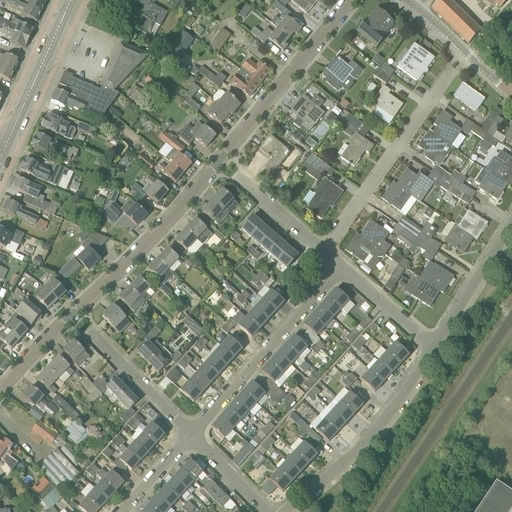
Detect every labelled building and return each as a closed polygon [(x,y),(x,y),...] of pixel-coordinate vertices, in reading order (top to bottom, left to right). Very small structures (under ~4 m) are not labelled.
[(37,23),(41,12),(16,0),(14,0),(0,0),(24,12),(22,16),(37,23)] [(46,2),(40,0),(15,0),(16,0),(41,12),(46,2)] [(186,10),(188,6),(179,0),(169,0),(168,2),(184,12),(186,10)] [(288,3),(284,0),(274,0),(276,2),(284,8),(288,3)] [(318,0),(290,0),(290,1),(307,15),(318,1),(319,0),(318,0)] [(463,14),(448,0),(439,0),(432,8),(451,27),(463,14)] [(491,0),(496,4),(501,9),(508,0),(491,0)] [(138,24),(136,29),(149,36),(155,24),(160,27),(167,14),(146,2),(141,11),(145,13),(142,18),(138,24)] [(288,12),(284,8),(276,2),(273,6),(285,16),(288,12)] [(246,5),(243,9),(248,13),(251,10),(246,5)] [(367,20),(358,31),(358,32),(375,47),(381,40),(385,36),(383,33),(392,23),(388,19),(385,16),(384,16),(383,15),(377,10),(368,21),(367,20)] [(469,44),(481,31),(463,14),(451,27),(469,44)] [(282,23),(277,28),(290,39),(294,33),(297,35),(302,30),(294,24),(288,19),(287,17),(282,23)] [(34,30),(20,23),(20,22),(13,19),(11,24),(7,22),(0,18),(0,26),(29,40),(34,30)] [(29,40),(0,26),(0,33),(12,39),(10,43),(24,50),(29,40)] [(290,39),(277,28),(273,34),(267,29),(262,34),(254,29),(250,33),(262,43),(266,38),(283,52),(288,47),(285,44),(290,39)] [(217,54),(231,35),(222,30),(209,48),(217,54)] [(183,32),(180,35),(191,44),(194,41),(183,32)] [(421,40),(418,46),(434,55),(437,49),(421,40)] [(113,91),(148,56),(121,44),(102,86),(100,91),(72,78),(73,76),(65,72),(56,91),(51,103),(65,109),(65,107),(72,110),(73,108),(83,112),(101,120),(119,94),(113,91)] [(185,50),(177,44),(167,56),(176,62),(185,50)] [(412,59),(405,55),(397,67),(418,82),(424,73),(426,70),(427,70),(435,59),(421,48),(412,59)] [(0,64),(14,71),(19,61),(5,55),(4,57),(0,55),(0,64)] [(347,79),(352,83),(362,71),(358,67),(351,61),(347,67),(340,61),(341,60),(339,58),(338,59),(336,57),(325,70),(322,74),(323,77),(326,79),(329,79),(331,76),(343,85),(347,79)] [(259,86),(270,72),(265,68),(266,67),(265,66),(264,67),(259,63),(257,67),(248,60),(240,71),(248,77),(259,86)] [(380,70),(385,73),(390,66),(385,63),(380,70)] [(0,75),(10,80),(14,71),(0,64),(0,75)] [(215,78),(209,73),(201,67),(199,73),(218,88),(222,83),(215,78)] [(190,72),(190,73),(195,76),(198,70),(193,68),(191,71),(190,72)] [(385,85),(391,77),(385,73),(380,70),(379,68),(373,75),(385,85)] [(250,98),(259,86),(248,77),(240,71),(231,83),(250,98)] [(371,84),(367,90),(372,93),(376,87),(371,84)] [(484,100),(478,96),(463,85),(454,97),(476,112),(484,100)] [(382,89),(371,103),(378,108),(376,111),(374,114),(374,115),(389,125),(393,119),(403,105),(393,97),(392,99),(387,96),(389,94),(391,91),(384,86),(382,89)] [(135,105),(142,97),(134,91),(128,99),(135,105)] [(240,106),(235,101),(235,100),(227,94),(226,95),(222,92),(218,92),(213,98),(214,101),(216,103),(232,116),(240,106)] [(197,113),(199,110),(201,108),(187,96),(184,102),(197,113)] [(299,102),(291,112),(299,118),(298,119),(304,123),(302,126),(310,132),(324,114),(303,97),(299,102)] [(345,102),(341,107),(345,110),(349,105),(345,102)] [(232,116),(216,103),(207,114),(215,121),(216,120),(221,125),(230,115),(232,117),(232,116)] [(346,112),(341,119),(346,122),(355,129),(360,123),(354,118),(346,112)] [(437,127),(433,134),(447,144),(451,147),(451,146),(457,150),(465,139),(459,135),(462,131),(449,122),(452,119),(443,112),(434,125),(437,127)] [(70,125),(48,115),(46,121),(42,121),(41,125),(43,127),(42,128),(58,135),(59,133),(64,136),(63,138),(69,140),(72,139),(75,131),(74,129),(70,127),(70,125)] [(333,126),(338,119),(333,115),(328,122),(333,126)] [(494,122),(487,134),(493,138),(497,132),(498,129),(504,121),(498,117),(494,122)] [(487,134),(494,122),(488,118),(481,129),(481,130),(487,134)] [(340,130),(346,122),(341,119),(335,127),(340,130)] [(206,148),(215,137),(198,122),(193,129),(188,125),(179,136),(190,146),(195,139),(206,148)] [(87,135),(91,127),(80,123),(77,130),(87,135)] [(481,130),(481,129),(475,125),(470,132),(482,140),(487,134),(481,130)] [(91,127),(87,135),(93,137),(96,130),(91,127)] [(180,155),(184,149),(164,132),(159,138),(173,150),(174,149),(180,155)] [(429,132),(418,147),(424,151),(424,152),(425,153),(426,152),(428,153),(425,158),(434,164),(435,163),(440,166),(447,156),(453,148),(451,147),(447,144),(433,134),(429,132)] [(493,148),(498,141),(493,138),(487,134),(482,140),(493,148)] [(72,154),(76,156),(78,151),(72,148),(71,149),(37,135),(35,139),(35,138),(31,147),(46,153),(47,149),(70,159),(72,154)] [(374,147),(363,139),(357,135),(341,158),(354,168),(361,158),(359,157),(364,151),(369,154),(374,147)] [(272,175),(283,162),(291,153),(271,136),(259,149),(267,156),(267,157),(269,158),(270,158),(272,160),(265,169),(272,175)] [(483,151),(487,145),(483,142),(479,148),(483,151)] [(192,164),(180,155),(174,149),(173,150),(165,159),(171,164),(184,174),(192,164)] [(128,165),(133,159),(127,154),(122,160),(128,165)] [(151,171),(155,165),(141,155),(137,160),(151,171)] [(312,156),(308,162),(320,171),(325,165),(312,156)] [(103,169),(106,161),(99,158),(96,166),(103,169)] [(492,175),(507,184),(511,187),(511,186),(511,184),(511,164),(502,159),(501,160),(492,175)] [(57,188),(63,176),(66,177),(69,171),(55,165),(52,171),(51,175),(38,170),(40,166),(26,160),(20,171),(57,188)] [(476,193),(462,184),(465,179),(464,178),(474,164),(469,160),(459,175),(452,186),(472,199),(476,193)] [(184,174),(171,164),(167,169),(161,164),(158,169),(176,184),(184,174)] [(497,200),(507,185),(487,171),(483,169),(475,183),(481,186),(479,189),(497,200)] [(416,177),(407,170),(396,186),(411,197),(414,199),(420,190),(426,195),(434,184),(419,173),(416,177)] [(440,178),(452,186),(459,175),(454,171),(450,177),(444,173),(440,178)] [(157,204),(168,193),(150,177),(145,182),(152,188),(146,194),(157,204)] [(436,185),(448,193),(452,186),(440,178),(436,185)] [(39,196),(42,189),(17,179),(12,189),(26,195),(23,202),(47,213),(50,206),(45,203),(42,202),(44,198),(39,196)] [(335,204),(340,196),(343,193),(325,180),(322,183),(322,184),(315,194),(317,196),(307,210),(321,220),(324,216),(323,216),(333,202),(335,204)] [(77,191),(81,184),(73,181),(69,188),(77,191)] [(386,193),(382,199),(386,202),(400,212),(406,216),(417,201),(414,199),(411,197),(396,186),(393,183),(392,184),(393,184),(392,185),(386,193)] [(140,199),(145,194),(135,185),(127,194),(133,198),(136,195),(140,199)] [(468,206),(472,199),(452,186),(448,193),(443,200),(448,203),(453,196),(468,206)] [(228,215),(235,208),(238,205),(233,200),(223,190),(213,201),(228,215)] [(105,201),(96,198),(93,206),(102,209),(105,201)] [(114,203),(108,210),(117,218),(117,219),(123,213),(127,216),(126,216),(130,220),(137,226),(140,223),(147,216),(136,206),(130,200),(121,210),(114,203)] [(7,201),(2,212),(35,227),(43,230),(46,222),(39,219),(19,210),(21,207),(7,201)] [(109,201),(106,207),(108,210),(114,203),(109,201)] [(228,215),(213,201),(203,212),(214,221),(218,226),(228,215)] [(430,219),(434,213),(428,208),(423,215),(430,219)] [(96,210),(91,220),(98,223),(103,213),(96,210)] [(458,217),(454,224),(459,227),(458,228),(474,238),(477,240),(487,224),(469,212),(464,220),(458,217)] [(250,238),(262,225),(253,217),(241,230),(250,238)] [(422,231),(403,217),(397,225),(417,239),(422,231)] [(203,246),(212,235),(206,230),(196,220),(186,231),(197,241),(203,246)] [(312,221),(308,225),(313,229),(317,224),(312,221)] [(371,222),(359,238),(383,254),(385,255),(390,247),(383,242),(389,235),(371,222)] [(422,231),(417,239),(438,252),(441,246),(431,239),(437,230),(427,224),(422,231)] [(260,246),(271,233),(262,225),(250,238),(260,246)] [(417,239),(397,225),(393,232),(397,239),(410,249),(412,245),(413,245),(413,244),(414,243),(417,239)] [(463,254),(474,238),(458,228),(455,226),(448,238),(445,242),(463,254)] [(8,235),(0,230),(0,246),(16,253),(19,246),(24,235),(11,229),(8,235)] [(86,230),(80,235),(86,241),(94,234),(86,230)] [(197,241),(186,231),(176,241),(187,251),(188,250),(194,256),(203,246),(197,241)] [(235,242),(240,237),(235,233),(231,238),(235,242)] [(269,254),(280,241),(271,233),(260,246),(269,254)] [(354,238),(345,251),(351,254),(351,255),(363,263),(373,271),(380,262),(376,260),(377,259),(383,258),(385,255),(383,254),(359,238),(356,236),(354,238)] [(89,271),(100,261),(92,253),(100,246),(91,237),(82,247),(73,256),(89,271)] [(425,252),(422,258),(429,262),(431,263),(438,252),(417,239),(414,243),(413,244),(413,245),(425,252)] [(279,262),(290,249),(280,241),(269,254),(279,262)] [(251,256),(256,251),(251,246),(246,252),(251,256)] [(287,270),(298,257),(290,249),(279,262),(287,270)] [(158,260),(169,270),(179,260),(168,250),(163,255),(158,260)] [(256,260),(260,255),(256,251),(251,256),(256,260)] [(395,253),(391,260),(393,261),(399,265),(404,259),(395,253)] [(35,257),(32,265),(39,268),(42,260),(35,257)] [(74,259),(59,274),(66,281),(81,266),(74,259)] [(404,259),(399,265),(406,269),(410,263),(404,259)] [(164,286),(174,275),(171,273),(168,270),(158,260),(148,270),(164,286)] [(190,269),(193,266),(187,261),(184,264),(190,269)] [(395,272),(399,265),(393,261),(385,272),(391,277),(395,272)] [(430,272),(424,281),(440,291),(443,293),(444,293),(443,293),(444,292),(453,277),(435,265),(431,263),(429,262),(425,269),(430,272)] [(395,272),(401,276),(406,269),(399,265),(395,272)] [(257,287),(261,282),(260,281),(255,277),(244,267),(239,272),(257,287)] [(260,281),(265,276),(260,272),(255,277),(260,281)] [(424,281),(419,278),(414,274),(404,291),(423,303),(422,303),(424,304),(430,307),(438,293),(440,291),(424,281)] [(14,275),(9,286),(13,288),(19,277),(14,275)] [(43,287),(46,290),(57,302),(58,301),(62,299),(61,298),(66,293),(61,288),(68,282),(54,276),(48,282),(43,287)] [(269,280),(265,276),(260,281),(261,282),(265,286),(269,280)] [(145,293),(149,290),(150,289),(140,279),(130,289),(145,304),(150,298),(145,293)] [(269,289),(275,282),(270,279),(269,280),(265,286),(267,287),(269,289)] [(246,305),(244,303),(246,301),(240,296),(226,283),(223,287),(237,299),(236,300),(243,308),(246,305)] [(37,292),(29,300),(39,310),(43,306),(48,311),(50,309),(53,306),(55,306),(56,303),(57,302),(46,290),(43,287),(37,292)] [(259,296),(263,300),(276,312),(284,303),(271,291),(269,289),(267,287),(259,296)] [(145,304),(130,289),(120,299),(134,314),(145,304)] [(336,290),(328,299),(341,310),(347,315),(355,306),(349,301),(337,290),(336,290)] [(246,301),(250,296),(244,291),(240,296),(246,301)] [(333,319),(340,311),(341,310),(328,299),(320,308),(333,319)] [(276,312),(263,300),(255,309),(268,321),(276,312)] [(42,316),(25,302),(19,309),(12,303),(9,307),(16,313),(26,322),(31,326),(36,321),(42,316)] [(119,335),(130,324),(114,307),(103,317),(119,335)] [(325,328),(333,319),(320,308),(312,317),(325,328)] [(268,321),(255,309),(247,318),(260,330),(268,321)] [(4,327),(7,330),(20,341),(21,340),(24,338),(23,337),(28,331),(22,327),(26,322),(16,313),(4,327)] [(240,313),(231,321),(235,325),(238,328),(239,328),(252,339),(260,330),(247,318),(246,319),(240,313)] [(314,345),(320,350),(325,346),(316,338),(325,328),(312,317),(304,326),(308,330),(303,335),(314,345)] [(363,330),(369,324),(371,321),(366,317),(358,326),(363,330)] [(183,323),(187,328),(193,321),(188,318),(183,323)] [(231,330),(235,325),(230,320),(226,325),(231,330)] [(204,332),(193,321),(187,328),(198,339),(204,332)] [(368,329),(373,333),(378,328),(373,323),(368,329)] [(227,335),(231,330),(226,325),(221,330),(227,335)] [(156,328),(144,339),(149,343),(150,342),(160,332),(156,328)] [(19,342),(20,341),(7,330),(2,336),(0,333),(0,350),(1,351),(6,346),(11,350),(16,345),(17,345),(19,342)] [(137,333),(137,340),(139,342),(146,335),(140,330),(137,333)] [(355,339),(359,334),(354,330),(350,334),(352,337),(355,339)] [(352,337),(350,334),(345,339),(351,344),(355,339),(352,337)] [(294,336),(286,345),(299,357),(307,348),(306,347),(294,336)] [(204,347),(208,343),(203,338),(198,342),(204,347)] [(234,359),(242,349),(229,338),(221,347),(234,359)] [(362,347),(366,343),(361,338),(357,342),(362,347)] [(79,369),(90,358),(74,342),(64,352),(73,362),(79,369)] [(149,343),(138,353),(148,364),(163,349),(156,342),(151,346),(149,343)] [(200,352),(204,347),(198,342),(194,347),(200,352)] [(358,352),(362,347),(357,342),(352,347),(358,352)] [(234,359),(221,347),(217,344),(209,353),(213,356),(226,368),(234,359)] [(400,365),(409,356),(396,344),(387,353),(400,365)] [(286,345),(278,354),(291,366),(294,362),(295,361),(301,367),(305,362),(299,357),(286,345)] [(310,350),(316,355),(320,350),(314,345),(310,350)] [(163,349),(148,364),(158,374),(169,364),(167,363),(165,361),(170,356),(163,349)] [(172,358),(170,360),(175,364),(182,356),(177,352),(172,358)] [(209,352),(201,361),(205,365),(218,377),(226,368),(213,356),(209,353),(209,352)] [(400,365),(387,353),(379,362),(392,374),(400,365)] [(282,375),(291,366),(278,354),(270,364),(282,375)] [(187,365),(192,360),(186,355),(182,360),(187,365)] [(64,384),(70,377),(74,374),(68,368),(69,368),(59,358),(48,369),(58,379),(64,384)] [(184,369),(187,365),(182,360),(178,365),(184,369)] [(371,371),(370,372),(383,384),(390,376),(392,374),(379,362),(378,363),(371,371)] [(270,364),(262,373),(269,379),(277,387),(273,392),(282,400),(286,396),(279,389),(287,379),(282,375),(270,364)] [(210,385),(216,378),(218,377),(205,365),(197,374),(210,385)] [(52,386),(58,379),(48,369),(37,381),(47,390),(53,395),(57,391),(52,386)] [(171,383),(179,374),(174,369),(166,378),(171,383)] [(312,386),(321,377),(314,371),(310,375),(311,376),(307,381),(312,386)] [(383,384),(370,372),(361,381),(374,393),(383,384)] [(202,394),(210,385),(197,374),(189,383),(202,394)] [(351,374),(350,375),(347,379),(353,385),(357,380),(351,374)] [(97,390),(105,382),(106,381),(101,376),(92,385),(97,390)] [(97,390),(92,385),(86,378),(80,383),(91,395),(88,397),(93,403),(101,396),(97,390)] [(118,400),(127,391),(117,380),(116,379),(109,387),(105,382),(97,390),(101,396),(108,390),(118,400)] [(349,389),(353,385),(347,379),(346,379),(343,384),(349,389)] [(308,390),(312,386),(307,381),(303,385),(308,390)] [(194,403),(202,394),(189,383),(181,392),(194,403)] [(252,383),(244,392),(257,403),(261,399),(265,394),(259,389),(252,383)] [(32,388),(23,398),(34,407),(29,414),(39,421),(44,415),(36,408),(38,406),(46,413),(52,417),(58,410),(50,403),(48,405),(43,400),(46,396),(40,392),(38,393),(32,388)] [(316,397),(320,392),(315,388),(311,392),(316,397)] [(131,409),(138,402),(137,401),(127,391),(118,400),(128,411),(121,418),(125,423),(135,413),(131,409)] [(248,412),(257,403),(244,392),(236,401),(248,412)] [(270,398),(270,399),(276,403),(278,405),(282,400),(273,392),(268,397),(270,398)] [(312,401),(316,397),(311,392),(307,397),(312,401)] [(363,405),(350,393),(341,402),(355,415),(363,405)] [(63,412),(68,416),(74,410),(69,406),(58,395),(52,402),(63,412)] [(290,407),(295,401),(289,395),(284,401),(290,407)] [(272,407),(272,408),(276,403),(270,399),(267,402),(272,407)] [(228,410),(240,422),(248,412),(236,401),(228,410)] [(355,415),(341,402),(333,412),(346,424),(355,415)] [(80,416),(74,410),(68,416),(75,422),(80,416)] [(232,431),(240,422),(228,410),(220,419),(232,431)] [(346,424),(333,412),(324,421),(338,433),(346,424)] [(294,414),(289,418),(295,424),(300,419),(294,414)] [(138,429),(144,422),(137,415),(131,422),(138,429)] [(224,440),(232,431),(220,419),(212,428),(224,440)] [(307,434),(311,430),(301,420),(296,425),(301,429),(307,434)] [(87,432),(75,421),(67,431),(71,435),(68,438),(76,445),(79,442),(87,432)] [(338,433),(324,421),(315,431),(329,443),(338,433)] [(58,436),(47,428),(39,422),(28,437),(39,445),(42,440),(50,446),(51,445),(56,450),(59,447),(62,450),(61,450),(76,466),(82,461),(67,445),(58,436)] [(135,432),(138,429),(131,422),(127,426),(135,432)] [(269,422),(265,427),(271,432),(275,427),(269,422)] [(156,445),(165,436),(152,424),(144,433),(156,445)] [(266,437),(271,432),(265,427),(261,432),(266,437)] [(307,434),(301,429),(297,434),(302,439),(307,434)] [(107,441),(112,435),(105,430),(100,436),(107,441)] [(90,434),(87,432),(79,442),(76,445),(79,447),(90,434)] [(148,454),(156,445),(144,433),(136,442),(148,454)] [(126,443),(118,436),(115,440),(123,446),(126,443)] [(263,441),(257,436),(253,441),(258,446),(263,441)] [(266,442),(271,447),(275,442),(270,438),(266,442)] [(241,439),(235,448),(240,452),(247,442),(241,439)] [(0,459),(6,464),(13,453),(9,451),(12,446),(4,440),(1,444),(0,443),(0,459)] [(119,450),(123,446),(115,440),(112,444),(119,450)] [(140,463),(148,454),(136,442),(128,451),(140,463)] [(267,451),(271,447),(266,442),(262,447),(267,451)] [(304,444),(296,453),(309,465),(311,463),(317,455),(304,443),(304,444)] [(241,454),(246,459),(254,450),(249,445),(241,454)] [(140,463),(128,451),(123,446),(119,450),(118,451),(124,456),(119,460),(118,459),(113,464),(116,467),(125,475),(124,473),(128,468),(132,472),(140,463)] [(262,447),(257,452),(262,456),(267,451),(262,447)] [(79,474),(57,451),(38,467),(62,493),(79,474)] [(296,453),(287,462),(300,474),(309,465),(296,453)] [(258,460),(253,456),(248,461),(253,465),(258,460)] [(194,481),(203,472),(190,461),(182,470),(194,481)] [(279,470),(278,471),(291,483),(300,474),(287,462),(279,470)] [(116,492),(122,485),(124,483),(120,480),(125,475),(116,467),(112,472),(108,476),(102,470),(100,472),(93,465),(90,469),(97,476),(103,481),(116,492)] [(95,478),(97,476),(90,469),(86,473),(91,477),(89,478),(94,482),(96,479),(95,478)] [(186,490),(194,481),(182,470),(174,479),(186,490)] [(291,483),(278,471),(270,481),(283,493),(291,483)] [(166,488),(178,499),(186,490),(174,479),(166,488)] [(49,484),(46,480),(32,494),(35,497),(49,484)] [(108,501),(116,492),(103,481),(95,490),(108,501)] [(215,485),(211,481),(203,490),(206,493),(215,485)] [(511,511),(511,492),(497,482),(476,511),(511,511)] [(42,501),(47,507),(49,509),(50,511),(56,511),(53,507),(62,499),(60,497),(61,495),(55,488),(51,484),(38,497),(42,501)] [(81,493),(84,489),(77,484),(74,487),(81,493)] [(224,507),(230,501),(215,485),(206,493),(211,498),(210,498),(222,509),(224,507)] [(78,497),(81,493),(74,487),(71,491),(78,497)] [(170,508),(178,499),(166,488),(158,497),(170,508)] [(100,510),(108,501),(95,490),(87,499),(100,510)] [(210,498),(211,498),(206,493),(203,490),(199,493),(207,501),(210,498)] [(166,511),(170,508),(158,497),(150,506),(156,511),(166,511)] [(83,511),(98,511),(100,510),(87,499),(79,508),(83,511)] [(192,511),(193,511),(196,508),(188,502),(185,505),(192,511)]
